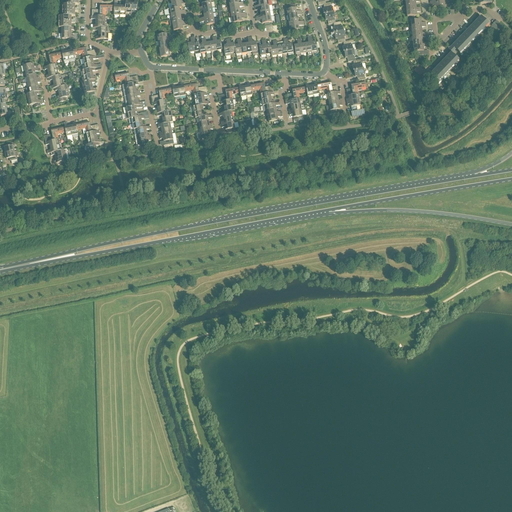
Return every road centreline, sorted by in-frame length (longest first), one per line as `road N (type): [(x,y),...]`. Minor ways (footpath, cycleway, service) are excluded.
road 1 (primary): [(458,178),(0,269)]
road 2 (primary): [(0,272),(330,210)]
road 3 (primary): [(330,210),(511,178)]
road 4 (primary): [(330,210),(511,224)]
